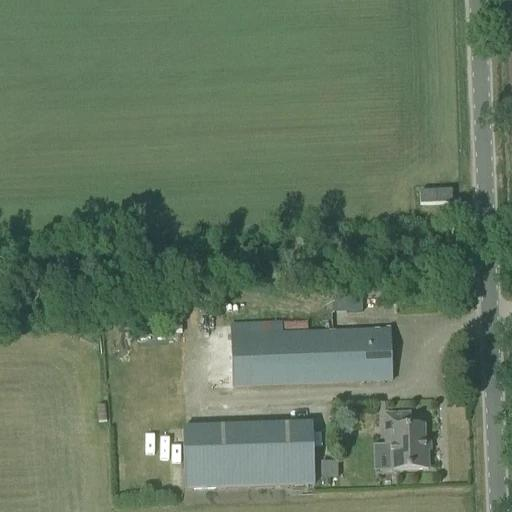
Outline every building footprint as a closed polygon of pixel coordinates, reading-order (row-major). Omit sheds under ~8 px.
[(451,206),(450,190),(406,190),(406,207),(451,206)] [(361,301),(346,301),(346,314),(361,314),(361,301)] [(230,338),(231,389),(391,383),(389,330),(385,331),(385,332),(230,338)] [(409,416),(384,417),(385,447),(390,447),(390,473),(427,471),(427,453),(424,453),(423,428),(409,429),(409,416)] [(182,430),(184,491),(314,487),(312,425),(182,430)]
